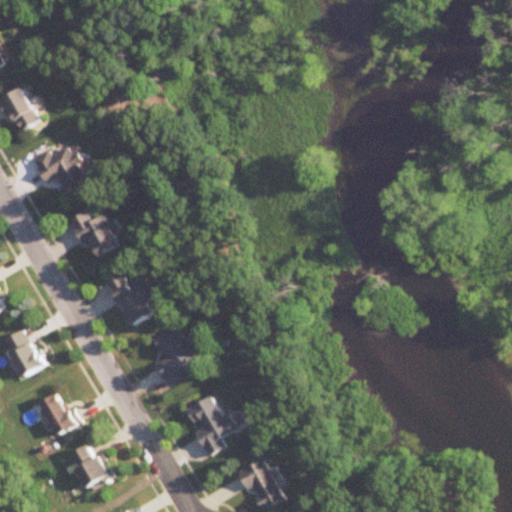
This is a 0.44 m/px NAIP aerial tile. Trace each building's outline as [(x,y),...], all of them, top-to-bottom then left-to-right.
[(3,102),(21,135),(44,122),(25,89),(3,102)] [(82,152),(76,155),(72,147),(55,156),(52,152),(36,160),(50,185),(61,179),(71,197),(98,183),(82,152)] [(126,247),(110,214),(93,222),(89,213),(74,220),(86,246),(93,242),(101,259),(126,247)] [(136,329),(162,314),(147,288),(137,293),(126,273),(110,282),(136,329)] [(172,387),(203,370),(180,328),(157,341),(169,361),(160,366),(172,387)] [(27,331),(7,342),(28,379),(48,367),(27,331)] [(77,409),(70,413),(61,396),(44,405),(61,437),(85,424),(77,409)] [(191,411),(202,433),(201,433),(214,458),(231,449),(225,439),(242,430),(235,416),(227,420),(216,399),(191,411)] [(70,459),(89,493),(118,477),(105,454),(98,458),(91,447),(70,459)] [(244,474),(254,494),(258,492),(267,511),(289,501),(269,462),(244,474)]
